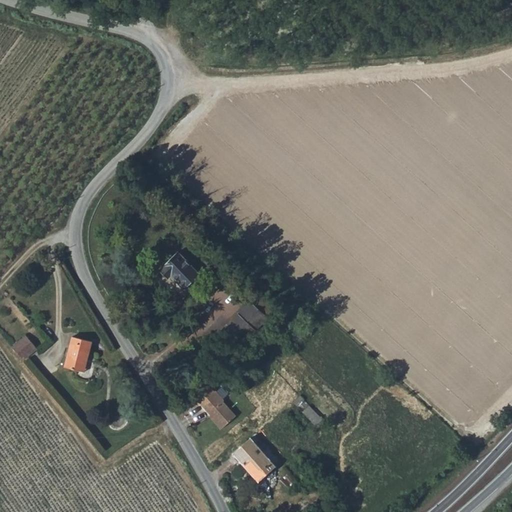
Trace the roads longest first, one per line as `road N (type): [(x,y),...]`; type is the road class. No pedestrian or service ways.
road 1 (unclassified): [(168,80),(155,121),(81,208),(77,261),(223,511)]
road 2 (track): [(511,46),(436,71),(239,90),(168,80)]
road 3 (unclassified): [(10,0),(141,36),(157,48),(168,80)]
